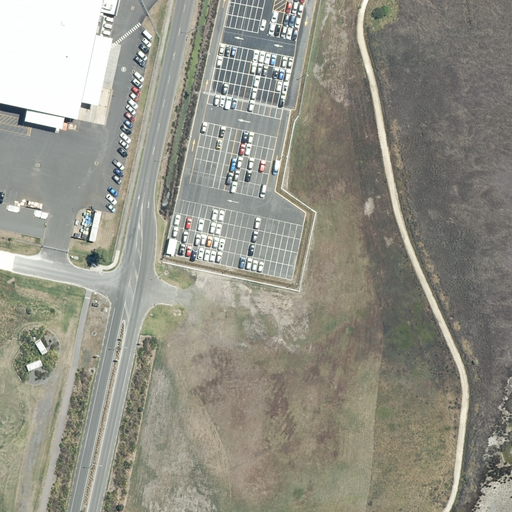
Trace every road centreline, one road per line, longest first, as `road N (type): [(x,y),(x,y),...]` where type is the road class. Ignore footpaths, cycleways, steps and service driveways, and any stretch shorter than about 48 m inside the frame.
road 1 (tertiary): [(75,511),(151,147)]
road 2 (tertiary): [(151,147),(146,255),(92,511)]
road 3 (tertiary): [(184,0),(151,147)]
